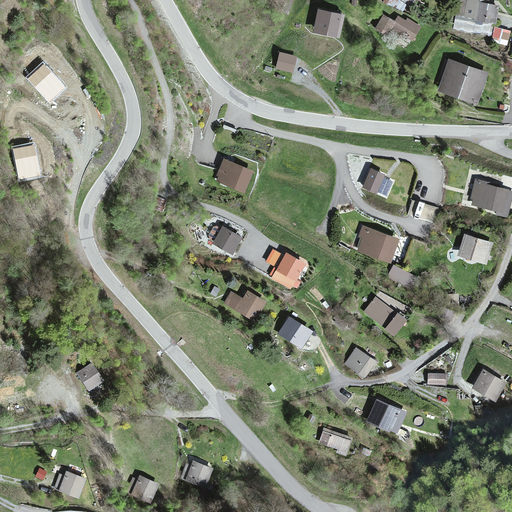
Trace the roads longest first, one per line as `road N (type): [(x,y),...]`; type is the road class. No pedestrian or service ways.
road 1 (unclassified): [(324,511),(269,462),(94,258),(86,218),(128,142),(133,114),(84,0)]
road 2 (unclassified): [(165,0),(204,66),(251,105),(338,123),(486,131)]
road 3 (residential): [(511,250),(492,299),(454,340),(412,371),(343,383)]
road 4 (track): [(0,434),(101,410),(196,416),(222,407)]
road 5 (track): [(343,383),(273,403),(215,398)]
